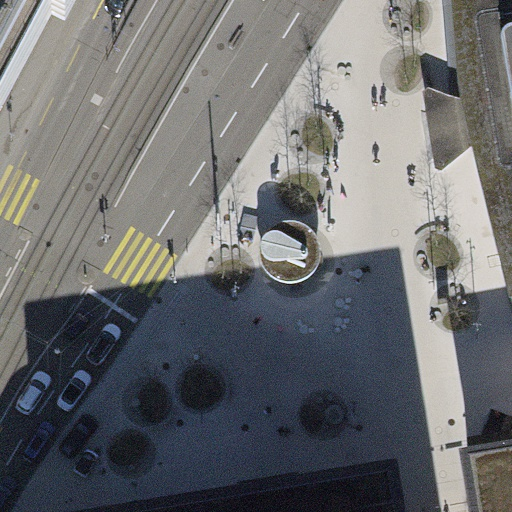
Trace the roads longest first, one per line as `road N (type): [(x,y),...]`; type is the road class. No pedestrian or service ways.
road 1 (primary): [(0,473),(309,0)]
road 2 (primary): [(114,0),(0,224)]
